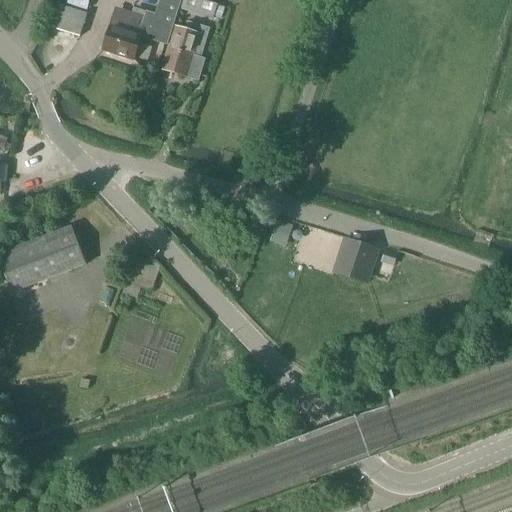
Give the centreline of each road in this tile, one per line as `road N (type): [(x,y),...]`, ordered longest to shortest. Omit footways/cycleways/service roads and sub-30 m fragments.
road 1 (unclassified): [(511,447),(418,484),(388,480),(77,157)]
road 2 (unclassified): [(77,157),(216,187),(511,278)]
road 3 (unclassified): [(77,157),(0,43)]
